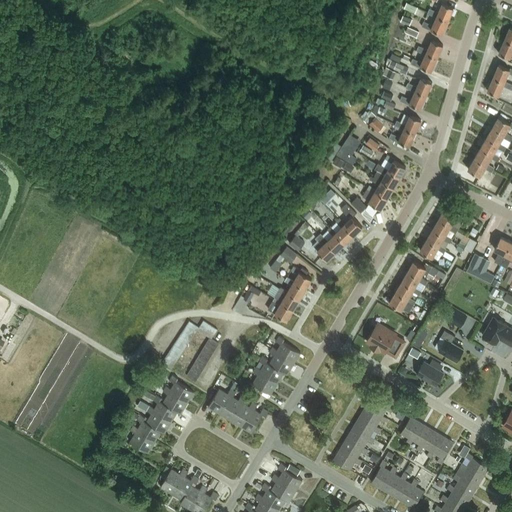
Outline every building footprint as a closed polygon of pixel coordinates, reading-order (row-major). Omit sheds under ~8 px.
[(407,2),(404,8),(416,13),(418,7),(407,2)] [(429,8),(427,13),(436,17),(436,16),(447,21),(454,8),(443,3),(438,13),(429,8)] [(412,20),(402,16),(400,21),(410,25),(412,20)] [(424,21),(422,26),(430,30),(431,29),(442,34),(447,21),(436,16),(436,17),(432,25),(424,21)] [(408,27),(406,32),(417,37),(419,32),(408,27)] [(419,45),(417,50),(426,54),(426,53),(437,58),(443,45),(432,40),(428,49),(419,45)] [(511,42),(505,40),(499,53),(510,58),(511,54),(511,42)] [(393,53),(390,58),(400,62),(402,58),(393,53)] [(413,58),(411,63),(420,67),(421,66),(431,71),(437,58),(426,53),(426,54),(422,62),(413,58)] [(397,62),(395,68),(406,73),(409,67),(397,62)] [(499,64),(494,77),(505,82),(505,81),(509,74),(511,75),(511,68),(510,69),(499,64)] [(393,79),(396,71),(390,69),(387,76),(393,79)] [(408,83),(406,88),(414,92),(415,91),(426,96),(432,82),(421,77),(417,87),(408,83)] [(494,77),(488,90),(499,95),(503,86),(511,89),(511,83),(505,81),(505,82),(494,77)] [(386,79),(383,86),(389,88),(392,81),(386,79)] [(382,97),(391,101),(394,95),(384,91),(382,97)] [(402,96),(400,100),(409,104),(410,103),(421,108),(426,96),(415,91),(414,92),(411,100),(402,96)] [(386,100),(384,106),(393,110),(396,104),(386,100)] [(397,120),(395,125),(404,129),(404,128),(415,133),(421,120),(410,115),(406,124),(397,120)] [(499,116),(493,127),(505,134),(506,133),(510,126),(511,127),(511,122),(511,123),(499,116)] [(374,117),(369,123),(378,131),(384,125),(374,117)] [(493,127),(487,137),(499,145),(500,143),(504,137),(510,141),(511,137),(511,136),(506,133),(505,134),(493,127)] [(409,145),(415,133),(404,128),(404,129),(400,137),(391,133),(389,138),(395,140),(398,142),(399,141),(408,145),(409,145)] [(487,137),(481,148),(493,155),(494,154),(497,147),(504,151),(506,147),(500,143),(499,145),(487,137)] [(370,138),(366,143),(376,150),(380,144),(370,138)] [(374,152),(363,146),(360,151),(371,157),(374,152)] [(481,148),(475,158),(487,165),(488,164),(492,158),(498,161),(500,158),(494,154),(493,155),(481,148)] [(388,170),(400,177),(407,167),(395,159),(388,154),(382,164),(389,169),(388,170)] [(488,164),(487,165),(475,158),(469,169),(481,176),(486,168),(492,172),(495,168),(488,164)] [(389,169),(382,164),(378,162),(375,168),(385,175),(383,179),(382,180),(394,187),(400,177),(388,170),(389,169)] [(352,172),(355,168),(348,164),(345,168),(352,172)] [(382,180),(383,179),(376,175),(375,176),(372,175),(370,177),(380,183),(377,189),(376,190),(388,198),(394,187),(382,180)] [(478,179),(476,185),(482,188),(485,182),(478,179)] [(492,182),(488,190),(493,193),(497,185),(492,182)] [(376,190),(377,189),(369,185),(367,189),(374,193),(370,200),(369,201),(381,208),(388,198),(376,190)] [(324,194),(326,196),(329,193),(330,194),(334,190),(331,187),(327,191),(324,194)] [(367,189),(363,196),(370,200),(374,193),(367,189)] [(360,212),(366,206),(357,197),(350,203),(360,212)] [(311,201),(308,206),(313,209),(316,204),(311,201)] [(344,224),(354,234),(363,226),(353,216),(357,213),(347,203),(341,208),(351,218),(345,223),(344,224)] [(307,207),(301,213),(306,218),(311,212),(307,207)] [(445,208),(439,218),(451,225),(452,224),(459,228),(465,218),(458,214),(458,215),(445,208)] [(344,224),(345,223),(339,218),(336,221),(342,227),(336,232),(336,233),(345,243),(354,234),(344,224)] [(458,230),(459,228),(452,224),(451,225),(439,218),(433,229),(445,236),(446,235),(450,228),(457,232),(458,230)] [(336,233),(336,232),(331,226),(327,229),(333,235),(328,240),(327,241),(336,251),(345,243),(336,233)] [(479,230),(473,227),(470,232),(475,236),(479,230)] [(433,229),(427,239),(439,246),(440,245),(444,239),(451,243),(453,239),(446,235),(445,236),(433,229)] [(457,232),(455,235),(462,239),(465,234),(458,230),(457,232)] [(327,241),(328,240),(322,233),(317,237),(323,245),(318,250),(327,260),(336,251),(327,241)] [(298,250),(305,241),(296,234),(289,243),(298,250)] [(462,239),(459,244),(467,249),(473,239),(465,234),(462,239)] [(501,264),(511,242),(511,241),(501,236),(495,248),(500,251),(495,261),(501,264)] [(427,239),(420,250),(433,257),(437,249),(444,253),(447,249),(440,245),(439,246),(427,239)] [(511,242),(501,264),(506,267),(511,257),(511,242)] [(280,254),(283,257),(291,262),(296,255),(286,247),(280,254)] [(475,253),(467,271),(475,274),(482,260),(483,257),(475,253)] [(490,261),(483,257),(482,260),(475,274),(490,282),(494,275),(485,271),(490,261)] [(251,268),(251,269),(256,272),(259,268),(262,263),(256,259),(251,268)] [(282,263),(277,259),(270,267),(276,272),(282,263)] [(427,267),(414,260),(408,271),(421,278),(421,277),(425,270),(435,276),(434,278),(438,281),(441,277),(444,278),(446,274),(429,264),(427,267)] [(241,265),(232,280),(243,286),(252,271),(241,265)] [(294,281),(306,289),(312,278),(306,274),(309,271),(302,267),(301,269),(294,265),(291,269),(299,273),(295,280),(294,281)] [(408,271),(402,281),(414,288),(415,287),(419,281),(426,285),(428,281),(421,277),(421,278),(408,271)] [(294,281),(295,280),(288,276),(285,280),(292,284),(289,290),(288,292),(300,299),(306,289),(294,281)] [(402,281),(396,291),(408,299),(409,298),(413,291),(420,295),(422,291),(415,287),(414,288),(402,281)] [(249,289),(255,293),(260,295),(262,291),(252,285),(249,289)] [(288,292),(289,290),(282,286),(276,296),(283,300),(282,302),(294,309),(300,299),(288,292)] [(494,287),(491,293),(496,296),(499,290),(494,287)] [(255,293),(249,289),(244,298),(250,301),(255,293)] [(396,291),(389,302),(402,310),(407,301),(414,305),(416,302),(409,298),(408,299),(396,291)] [(511,295),(507,293),(503,299),(509,302),(511,297),(511,295)] [(287,320),(294,309),(282,302),(283,300),(276,296),(273,300),(280,304),(275,313),(287,320)] [(450,305),(444,316),(460,326),(467,315),(450,305)] [(494,316),(482,335),(496,343),(499,338),(511,345),(511,343),(511,328),(507,325),(507,324),(494,316)] [(187,325),(196,331),(199,326),(190,320),(187,325)] [(203,332),(209,323),(204,320),(198,329),(203,332)] [(207,335),(213,326),(209,323),(203,332),(207,335)] [(387,350),(396,356),(405,341),(396,335),(396,334),(377,323),(367,340),(386,352),(387,350)] [(184,330),(193,336),(196,331),(187,325),(184,330)] [(213,326),(207,335),(212,338),(218,329),(213,326)] [(457,361),(464,349),(452,341),(455,335),(445,329),(441,336),(446,339),(439,351),(457,361)] [(181,334),(190,340),(193,336),(184,330),(181,334)] [(178,339),(187,345),(190,340),(181,334),(178,339)] [(277,350),(276,352),(294,364),(301,352),(283,341),(285,339),(279,336),(276,341),(281,344),(277,350)] [(211,338),(208,342),(217,348),(220,343),(211,338)] [(175,343),(184,350),(187,345),(178,339),(175,343)] [(208,342),(205,347),(214,353),(217,348),(208,342)] [(171,348),(181,354),(184,350),(175,343),(171,348)] [(205,347),(202,352),(211,357),(214,353),(205,347)] [(272,347),(269,352),(274,355),(269,363),(284,371),(287,374),(294,364),(276,352),(277,350),(272,347)] [(412,347),(406,357),(415,362),(421,352),(412,347)] [(168,353),(178,359),(181,354),(171,348),(168,353)] [(202,352),(199,357),(208,362),(211,357),(202,352)] [(165,357),(174,363),(178,359),(168,353),(165,357)] [(260,368),(259,371),(277,382),(284,371),(269,363),(266,361),(268,358),(263,355),(260,360),(264,362),(260,368)] [(171,368),(174,363),(165,357),(162,362),(171,368)] [(199,357),(196,361),(206,367),(208,362),(199,357)] [(196,361),(194,366),(203,372),(206,367),(196,361)] [(424,361),(416,374),(435,385),(443,372),(424,361)] [(194,366),(191,371),(200,376),(203,372),(194,366)] [(257,373),(252,381),(270,393),(277,382),(259,371),(260,368),(256,366),(253,370),(257,373)] [(191,371),(188,375),(197,381),(200,376),(191,371)] [(171,389),(169,391),(187,403),(194,391),(177,380),(178,377),(173,374),(169,380),(174,383),(171,389)] [(162,402),(177,411),(181,413),(187,403),(169,391),(171,389),(166,386),(163,391),(167,394),(164,399),(162,402)] [(219,387),(208,406),(219,412),(230,394),(233,396),(235,391),(233,390),(230,388),(227,392),(219,387)] [(230,394),(219,412),(230,419),(241,400),(244,402),(246,398),(241,395),(238,399),(233,396),(230,394)] [(156,395),(153,400),(158,403),(155,409),(153,411),(170,422),(177,411),(162,402),(160,401),(161,398),(156,395)] [(372,396),(365,406),(382,416),(383,415),(387,409),(391,411),(394,407),(390,404),(389,406),(372,396)] [(141,400),(138,405),(147,411),(147,410),(150,406),(141,400)] [(241,400),(230,419),(241,425),(252,407),(255,408),(257,405),(251,401),(249,405),(244,402),(241,400)] [(153,411),(155,409),(150,406),(147,410),(147,411),(152,414),(149,419),(147,422),(161,430),(164,432),(170,422),(153,411)] [(365,406),(359,417),(376,427),(377,425),(381,419),(385,422),(387,417),(383,415),(382,416),(365,406)] [(252,407),(241,425),(251,432),(262,414),(265,415),(268,411),(262,407),(260,411),(255,408),(252,407)] [(135,419),(138,413),(132,410),(129,415),(135,419)] [(399,410),(396,415),(403,418),(406,414),(399,410)] [(140,414),(137,419),(141,422),(138,427),(137,430),(154,441),(161,430),(147,422),(144,420),(146,417),(140,414)] [(411,415),(401,432),(409,437),(406,441),(410,444),(413,439),(412,438),(422,422),(411,415)] [(359,417),(353,427),(370,437),(371,436),(374,430),(379,432),(381,428),(377,425),(376,427),(359,417)] [(422,422),(412,438),(413,439),(410,444),(421,450),(424,446),(422,445),(432,428),(422,422)] [(135,433),(130,441),(148,452),(154,441),(137,430),(138,427),(134,425),(130,430),(135,433)] [(353,427),(347,438),(364,448),(364,446),(368,440),(372,443),(375,438),(371,436),(370,437),(353,427)] [(433,451),(443,435),(432,428),(422,445),(424,446),(430,449),(427,454),(432,457),(435,452),(433,451)] [(433,451),(435,452),(440,455),(437,460),(442,463),(445,458),(443,457),(453,441),(443,435),(433,451)] [(347,438),(340,448),(357,458),(358,457),(362,451),(366,453),(369,449),(364,446),(364,448),(347,438)] [(340,448),(334,459),(351,469),(355,461),(360,464),(362,459),(358,457),(357,458),(340,448)] [(467,466),(483,476),(489,466),(473,456),(473,455),(469,452),(466,456),(463,462),(467,465),(467,466)] [(392,471),(391,471),(385,467),(388,462),(383,459),(380,464),(381,465),(372,482),(382,488),(392,471)] [(279,476),(278,478),(296,490),(303,479),(285,468),(286,465),(282,462),(278,468),(282,471),(279,476)] [(467,465),(463,462),(460,467),(457,473),(461,476),(460,477),(477,487),(483,476),(467,466),(467,465)] [(290,464),(287,468),(298,475),(300,470),(290,464)] [(367,464),(364,470),(369,473),(372,467),(367,464)] [(395,473),(398,468),(394,466),(391,471),(392,471),(382,488),(392,494),(402,477),(401,477),(395,473)] [(171,467),(161,486),(172,492),(183,474),(185,476),(188,471),(182,468),(180,472),(171,467)] [(412,483),(414,479),(408,475),(404,472),(401,477),(402,477),(392,494),(403,500),(413,484),(412,483)] [(272,487),(271,489),(285,499),(289,501),(296,490),(278,478),(279,476),(275,473),(271,479),(276,481),(272,487)] [(457,473),(454,477),(458,480),(455,486),(454,487),(471,497),(477,487),(460,477),(461,476),(457,473)] [(183,474),(172,492),(182,498),(191,483),(191,484),(193,481),(196,483),(199,477),(193,474),(191,479),(185,476),(183,474)] [(413,484),(403,500),(414,507),(424,490),(422,490),(425,485),(418,481),(419,481),(415,478),(414,479),(412,483),(413,484)] [(263,495),(261,498),(279,509),(285,499),(271,489),(268,488),(270,485),(265,482),(262,487),(266,489),(263,495)] [(182,498),(180,501),(192,508),(203,490),(205,492),(208,487),(202,484),(200,489),(194,485),(191,484),(191,483),(182,498)] [(454,487),(455,486),(450,484),(448,488),(452,491),(448,497),(447,498),(464,508),(471,497),(454,487)] [(210,495),(205,492),(203,490),(192,508),(198,511),(203,511),(213,497),(216,498),(219,493),(213,490),(210,495)] [(254,509),(259,511),(277,511),(279,509),(261,498),(263,495),(258,492),(255,498),(259,501),(256,506),(254,509)] [(444,495),(441,498),(438,505),(442,507),(442,509),(447,511),(461,511),(464,508),(447,498),(448,497),(444,495)] [(248,511),(259,511),(254,509),(252,507),(254,504),(248,501),(245,507),(250,509),(248,511)]
